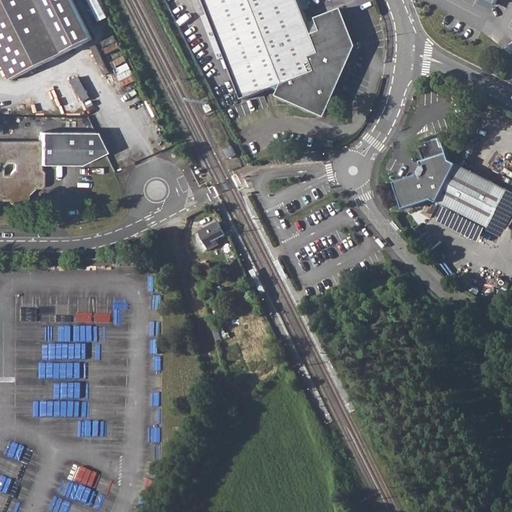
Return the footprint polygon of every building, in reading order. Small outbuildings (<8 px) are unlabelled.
[(74,0),(0,0),(0,54),(12,79),(94,38),(74,0)] [(205,0),(245,103),(285,88),(280,98),(330,119),(361,47),(345,7),(322,17),(326,28),(316,33),(302,0),(205,0)] [(38,130),(38,140),(38,162),(77,163),(102,150),(92,130),(38,130)] [(410,186),(401,188),(407,207),(434,198),(439,201),(438,203),(488,230),(509,191),(458,165),(457,167),(449,163),(444,146),(441,147),(439,138),(427,142),(428,145),(420,147),(426,169),(421,178),(409,182),(410,186)] [(38,140),(0,139),(0,200),(1,200),(7,200),(12,202),(23,202),(26,200),(26,195),(33,188),(38,188),(40,185),(40,168),(38,168),(38,162),(38,140)] [(202,233),(197,236),(203,246),(207,244),(210,249),(219,245),(217,239),(224,235),(219,223),(201,231),(202,233)]
